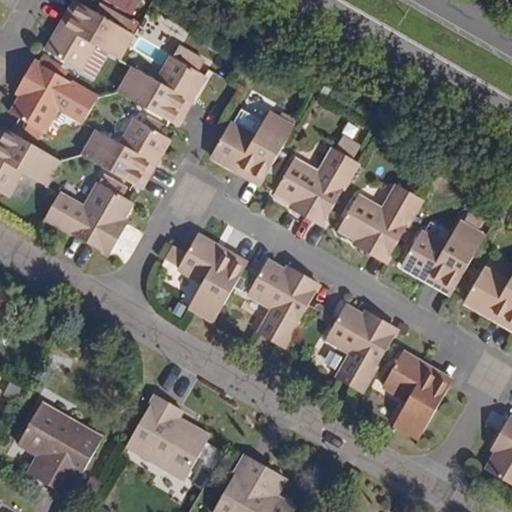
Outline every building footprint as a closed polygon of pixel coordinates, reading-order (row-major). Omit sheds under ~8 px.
[(125,18),(103,6),(99,14),(93,10),(83,5),(77,1),(59,32),(57,30),(46,50),(79,69),(94,44),(119,58),(134,34),(127,30),(120,26),(125,18)] [(99,14),(103,6),(98,3),(93,10),(99,14)] [(120,26),(127,30),(131,22),(125,18),(120,26)] [(118,91),(168,119),(175,123),(192,92),(194,93),(205,73),(172,55),(157,80),(132,65),(118,91)] [(20,94),(39,62),(35,60),(17,92),(20,94)] [(98,97),(39,62),(20,94),(10,113),(44,133),(58,107),(84,121),(98,97)] [(254,136),(263,121),(240,108),(232,124),(254,136)] [(260,184),(294,125),(269,111),(263,121),(254,136),(232,124),(229,122),(210,156),(260,184)] [(121,143),(96,129),(81,154),(138,185),(156,155),(158,157),(169,137),(135,119),(121,143)] [(0,135),(0,192),(7,196),(21,171),(46,185),(61,161),(5,128),(0,135)] [(293,158),(279,183),(273,193),(292,203),(324,221),(358,162),(333,148),(318,173),(293,158)] [(104,252),(122,219),(133,200),(99,182),(85,207),(59,192),(45,218),(104,252)] [(357,240),(388,258),(392,251),(422,199),(397,185),(383,210),(358,196),(338,230),(357,240)] [(324,221),(292,203),(290,206),(322,224),(324,221)] [(126,221),(122,219),(104,252),(108,254),(126,221)] [(420,232),(400,266),(420,277),(421,275),(451,293),(484,236),(459,222),(444,247),(420,232)] [(216,245),(197,233),(186,252),(173,245),(165,259),(179,266),(178,268),(203,282),(189,307),(214,322),(246,265),(215,247),(216,245)] [(388,258),(357,240),(355,244),(386,261),(388,258)] [(267,260),(248,294),(273,308),(258,333),(283,347),(317,289),(285,271),(267,260)] [(317,289),(319,286),(288,267),(285,271),(317,289)] [(483,268),(464,301),(484,313),(485,310),(511,326),(511,275),(508,282),(483,268)] [(346,305),(326,338),(352,353),(337,378),(362,392),(395,334),(364,316),(346,305)] [(364,316),(395,334),(397,330),(366,312),(364,316)] [(408,400),(393,425),(418,439),(451,382),(421,365),(422,362),(402,352),(383,385),(408,400)] [(155,395),(151,402),(125,447),(185,481),(208,442),(176,424),(180,418),(184,412),(155,395)] [(20,445),(39,456),(49,461),(39,479),(69,497),(103,439),(43,405),(20,445)] [(496,451),(511,422),(511,418),(510,417),(492,448),(496,451)] [(212,436),(196,427),(180,418),(176,424),(208,442),(212,436)] [(511,422),(496,451),(485,469),(511,484),(511,422)] [(39,479),(49,461),(39,456),(30,473),(39,479)] [(213,511),(293,511),(294,510),(276,500),(266,494),(276,476),(245,458),(235,476),(234,476),(213,511)] [(285,481),(276,476),(266,494),(276,500),(285,481)]
